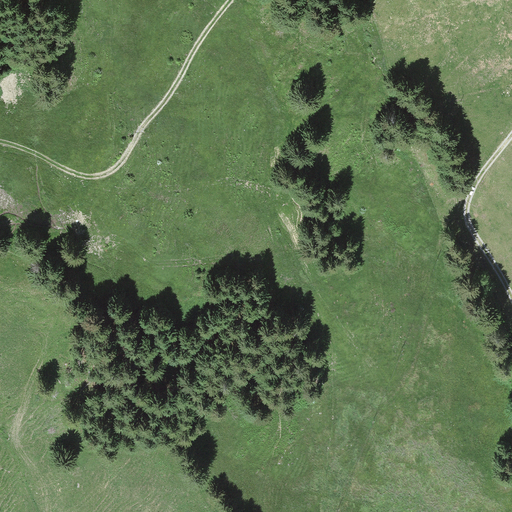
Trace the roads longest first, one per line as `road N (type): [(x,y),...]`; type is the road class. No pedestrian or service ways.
road 1 (track): [(234,0),(119,163),(95,178),(0,144)]
road 2 (track): [(511,306),(468,207),(511,137)]
